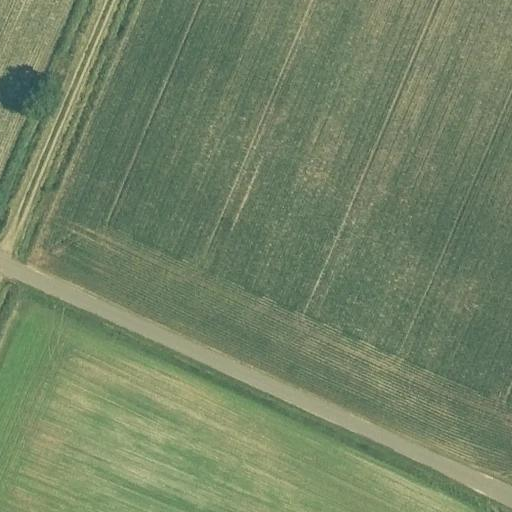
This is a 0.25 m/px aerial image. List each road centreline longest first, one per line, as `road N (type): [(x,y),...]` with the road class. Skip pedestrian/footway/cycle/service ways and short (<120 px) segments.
road 1 (residential): [(511,502),(0,261)]
road 2 (track): [(0,267),(111,0)]
